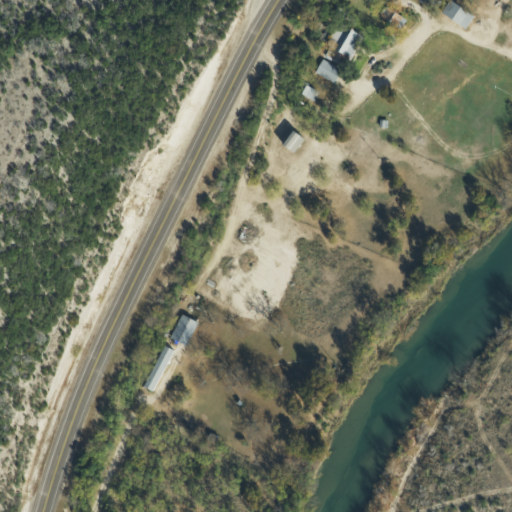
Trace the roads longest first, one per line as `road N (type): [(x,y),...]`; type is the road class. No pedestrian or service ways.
road 1 (primary): [(283,0),(69,413),(41,511)]
road 2 (residential): [(93,511),(149,395)]
